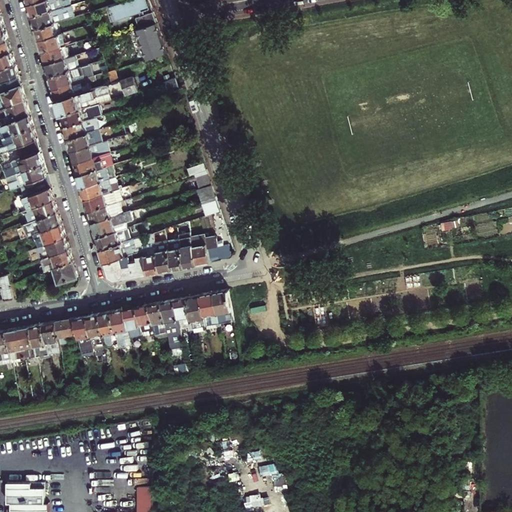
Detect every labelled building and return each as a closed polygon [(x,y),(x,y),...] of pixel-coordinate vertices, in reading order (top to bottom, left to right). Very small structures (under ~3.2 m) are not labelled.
[(38,0),(31,2),(32,8),(34,14),(66,5),(72,3),(74,3),(73,0),(38,0)] [(125,0),(114,4),(119,19),(141,11),(143,16),(138,17),(142,28),(159,22),(155,11),(146,14),(145,10),(154,7),(152,2),(151,0),(125,0)] [(72,3),(66,5),(34,14),(36,20),(38,27),(57,21),(76,15),(72,3)] [(57,21),(38,27),(39,33),(41,38),(61,32),(57,21)] [(142,28),(137,29),(146,59),(169,52),(164,36),(159,22),(142,28)] [(0,41),(9,37),(8,32),(6,25),(0,27),(0,41)] [(43,44),(45,50),(68,43),(64,31),(61,32),(41,38),(43,44)] [(0,55),(13,50),(11,44),(9,37),(0,41),(0,55)] [(68,43),(45,50),(46,56),(48,62),(72,55),(69,43),(68,43)] [(0,69),(17,63),(15,56),(13,50),(0,55),(0,69)] [(72,55),(48,62),(50,68),(52,75),(82,66),(78,53),(72,55)] [(17,63),(0,69),(0,83),(4,93),(23,86),(20,75),(17,63)] [(53,80),(55,86),(95,74),(92,63),(82,66),(52,75),(53,80)] [(119,80),(115,68),(109,70),(113,81),(119,80)] [(95,74),(55,86),(57,92),(58,98),(93,88),(91,80),(97,78),(96,73),(95,74)] [(140,89),(135,75),(122,79),(127,94),(140,89)] [(61,107),(63,113),(102,101),(113,98),(108,83),(93,88),(58,98),(60,102),(61,107)] [(0,109),(27,99),(25,93),(23,86),(4,93),(0,94),(0,109)] [(27,99),(0,109),(0,117),(4,116),(6,111),(9,110),(13,121),(31,113),(29,107),(27,99)] [(102,101),(63,113),(65,119),(66,125),(98,115),(105,113),(102,101)] [(31,113),(13,121),(0,126),(0,134),(3,133),(5,133),(6,130),(7,130),(10,136),(35,126),(33,120),(31,113)] [(69,132),(70,137),(102,128),(98,115),(66,125),(69,132)] [(35,126),(10,136),(12,142),(10,143),(8,142),(7,143),(0,145),(0,153),(20,145),(38,138),(37,132),(35,126)] [(74,149),(106,139),(103,127),(102,128),(70,137),(72,143),(74,149)] [(38,138),(20,145),(24,158),(12,163),(14,168),(7,170),(9,177),(45,162),(42,149),(38,138)] [(109,139),(106,139),(74,149),(75,155),(77,161),(112,150),(109,139)] [(112,150),(77,161),(79,167),(81,173),(111,164),(115,162),(112,150)] [(209,172),(206,161),(189,166),(192,175),(196,173),(197,176),(209,172)] [(45,162),(9,177),(14,189),(22,186),(49,174),(47,168),(45,162)] [(120,174),(117,165),(116,162),(115,162),(111,164),(115,176),(120,174)] [(84,184),(115,176),(111,164),(81,173),(82,179),(84,184)] [(197,176),(201,187),(213,184),(209,172),(197,176)] [(22,186),(26,196),(52,185),(51,180),(49,174),(22,186)] [(86,190),(88,196),(127,185),(126,182),(122,183),(120,174),(115,176),(84,184),(86,190)] [(218,198),(213,184),(201,187),(201,188),(205,202),(218,198)] [(24,210),(27,210),(56,198),(54,192),(52,185),(26,196),(23,197),(26,206),(23,207),(24,210)] [(127,185),(88,196),(89,203),(91,209),(125,199),(132,197),(128,185),(127,185)] [(27,210),(31,221),(59,210),(58,204),(56,198),(27,210)] [(218,198),(205,202),(208,214),(222,209),(218,198)] [(128,206),(125,199),(91,209),(93,215),(95,221),(124,212),(122,207),(128,206)] [(59,210),(31,221),(23,225),(27,237),(34,234),(63,222),(61,216),(59,210)] [(124,212),(95,221),(97,228),(99,235),(129,226),(127,220),(135,218),(132,210),(124,212)] [(39,246),(45,244),(67,235),(65,228),(63,222),(34,234),(39,246)] [(143,235),(139,223),(129,226),(99,235),(101,241),(102,247),(143,235)] [(145,244),(146,248),(150,271),(157,270),(162,269),(157,237),(155,231),(149,233),(151,242),(148,243),(148,244),(145,244)] [(198,262),(195,243),(192,232),(181,234),(183,245),(187,264),(193,263),(198,262)] [(193,235),(195,243),(198,262),(206,261),(225,257),(232,256),(233,255),(230,243),(223,244),(222,238),(218,239),(217,233),(206,235),(206,233),(193,235)] [(67,235),(45,244),(47,248),(40,251),(42,255),(39,256),(41,259),(70,247),(69,241),(67,235)] [(143,235),(102,247),(105,255),(106,260),(146,248),(145,244),(143,235)] [(174,267),(169,238),(169,235),(157,237),(162,269),(169,268),(174,267)] [(181,236),(169,238),(174,267),(181,265),(187,264),(183,245),(181,236)] [(70,247),(41,259),(40,260),(40,262),(43,261),(47,270),(55,267),(74,259),(72,253),(70,247)] [(146,248),(106,260),(111,275),(117,277),(140,273),(150,271),(146,248)] [(74,259),(55,267),(60,283),(79,276),(76,268),(74,259)] [(13,272),(0,276),(0,290),(3,290),(2,287),(4,287),(6,298),(16,296),(14,284),(13,272)] [(28,278),(14,284),(17,292),(31,287),(28,278)] [(222,289),(215,290),(221,321),(235,319),(229,288),(222,289)] [(221,321),(215,290),(208,291),(202,293),(207,323),(217,321),(217,325),(221,324),(221,321)] [(207,323),(202,293),(196,294),(189,295),(194,325),(195,328),(195,330),(208,327),(207,323)] [(194,325),(189,295),(183,296),(176,297),(181,326),(189,324),(190,329),(195,328),(194,325)] [(169,299),(164,300),(169,330),(173,349),(185,347),(181,326),(176,297),(169,299)] [(158,301),(151,302),(157,332),(169,330),(164,300),(158,301)] [(145,303),(138,304),(144,333),(153,332),(153,333),(157,332),(151,302),(145,303)] [(132,305),(126,306),(132,338),(144,336),(144,333),(138,304),(132,305)] [(317,325),(325,323),(321,304),(313,306),(317,325)] [(121,307),(114,309),(121,344),(121,346),(133,344),(132,338),(126,306),(121,307)] [(109,310),(102,311),(108,345),(121,344),(114,309),(109,310)] [(95,312),(90,313),(96,349),(102,348),(102,346),(108,345),(102,311),(95,312)] [(96,349),(90,313),(84,314),(77,315),(80,331),(85,353),(97,351),(96,349)] [(67,317),(57,319),(62,343),(72,341),(71,332),(80,331),(77,315),(67,317)] [(62,343),(57,319),(51,320),(45,321),(51,352),(63,350),(62,343)] [(51,352),(45,321),(38,323),(32,324),(38,355),(51,353),(51,352)] [(38,355),(32,324),(26,325),(20,326),(26,358),(39,356),(38,355)] [(26,358),(20,326),(14,327),(8,328),(14,357),(14,361),(26,358)] [(0,329),(0,377),(5,377),(3,362),(14,361),(14,357),(8,328),(0,329)] [(49,511),(50,501),(46,501),(46,481),(8,481),(9,501),(13,501),(13,508),(9,508),(8,511),(49,511)] [(142,486),(142,509),(155,509),(155,486),(142,486)]
